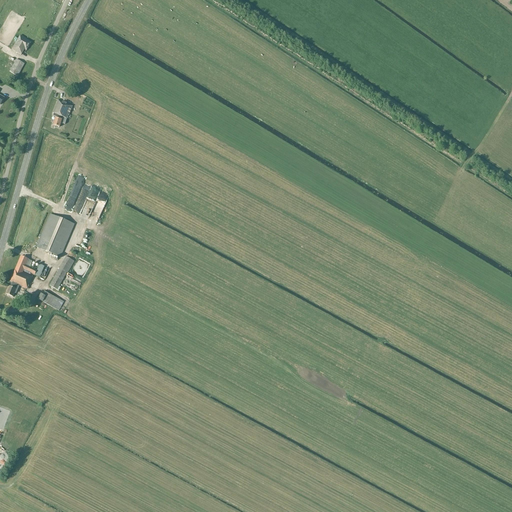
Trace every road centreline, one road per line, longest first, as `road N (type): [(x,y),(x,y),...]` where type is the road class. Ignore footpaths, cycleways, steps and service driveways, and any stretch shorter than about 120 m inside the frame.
road 1 (secondary): [(0,252),(43,101),(88,0)]
road 2 (unclassified): [(0,196),(32,79),(67,0)]
